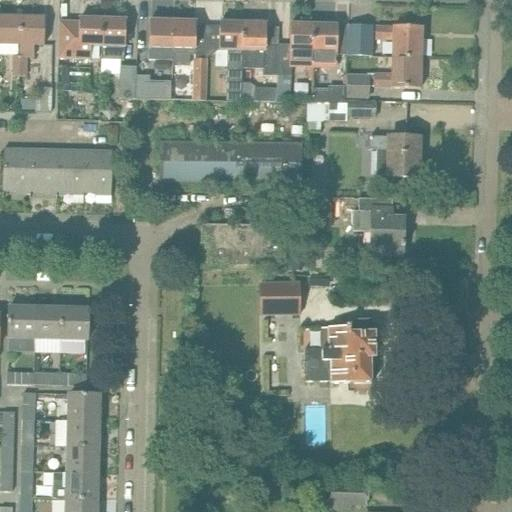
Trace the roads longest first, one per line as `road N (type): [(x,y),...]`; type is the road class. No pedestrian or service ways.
road 1 (residential): [(134,511),(141,244),(125,228),(0,227)]
road 2 (residential): [(484,315),(491,113)]
road 3 (residential): [(479,509),(482,361)]
